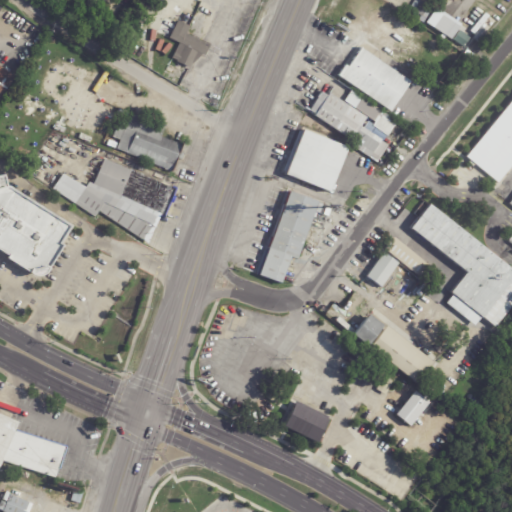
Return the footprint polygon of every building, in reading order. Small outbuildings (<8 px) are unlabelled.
[(81,0),(103,0),(95,14),(79,4),(81,0)] [(416,0),(425,5),(431,9),(422,24),(416,21),(419,16),(408,10),(414,0),(416,0)] [(460,22),(434,8),(425,25),(451,38),(460,22)] [(189,25),(186,33),(209,44),(205,55),(202,53),(193,62),(192,62),(189,67),(176,61),(177,59),(172,57),(179,42),(168,37),(177,19),(189,25)] [(487,31),(481,38),(471,30),(477,23),(487,31)] [(468,38),(458,30),(450,39),(460,47),(468,38)] [(475,42),(474,42),(467,36),(471,31),(479,37),(475,42)] [(387,55),(388,54),(406,66),(400,75),(409,82),(389,111),(338,76),(345,66),(347,68),(361,48),(382,62),(387,55)] [(0,67),(14,76),(0,98),(0,67)] [(394,123),(380,144),(385,148),(373,164),(346,146),(348,143),(311,117),(313,114),(308,110),(319,93),(325,97),(327,95),(363,119),(357,128),(361,130),(366,123),(370,126),(372,123),(342,103),(349,92),(395,123),(394,123)] [(511,165),(511,97),(465,158),(498,183),(511,165)] [(171,171),(118,149),(121,140),(114,137),(119,123),(122,124),(125,118),(117,115),(120,108),(128,111),(127,114),(130,115),(131,113),(166,127),(162,136),(182,144),(171,171)] [(345,148),(337,168),(343,170),(339,179),(334,177),(327,193),(284,175),(301,130),(345,148)] [(169,190),(171,190),(159,217),(121,199),(115,209),(150,226),(142,239),(131,233),(99,213),(96,219),(76,207),(88,185),(93,188),(105,162),(169,190)] [(43,275),(40,278),(37,279),(33,279),(29,278),(26,276),(25,274),(3,261),(5,258),(0,254),(0,176),(4,176),(8,189),(69,228),(57,246),(60,247),(43,275)] [(308,227),(296,261),(289,258),(280,284),(259,277),(289,192),(323,204),(319,214),(314,212),(308,227)] [(511,301),(492,326),(468,308),(461,316),(443,302),(450,294),(446,291),(462,271),(406,226),(425,203),(511,272),(511,301)] [(397,263),(377,288),(363,276),(382,252),(397,263)] [(380,325),(365,346),(350,335),(356,327),(349,321),(352,316),(342,309),(354,292),(366,300),(362,307),(370,313),(368,316),(380,325)] [(432,363),(415,384),(369,347),(385,326),(432,363)] [(372,375),(366,385),(357,379),(366,367),(374,372),(372,375)] [(411,390),(393,422),(376,411),(394,380),(411,390)] [(352,403),(348,407),(336,398),(342,390),(354,399),(352,403)] [(376,391),(384,395),(378,406),(370,401),(376,391)] [(427,403),(412,391),(394,414),(408,426),(427,403)] [(305,411),(291,429),(274,415),(288,397),(305,411)] [(357,407),(353,412),(349,409),(353,403),(357,407)] [(57,473),(55,478),(0,461),(0,414),(19,422),(15,430),(68,448),(57,473)] [(31,511),(6,511),(13,495),(35,505),(31,511)]
